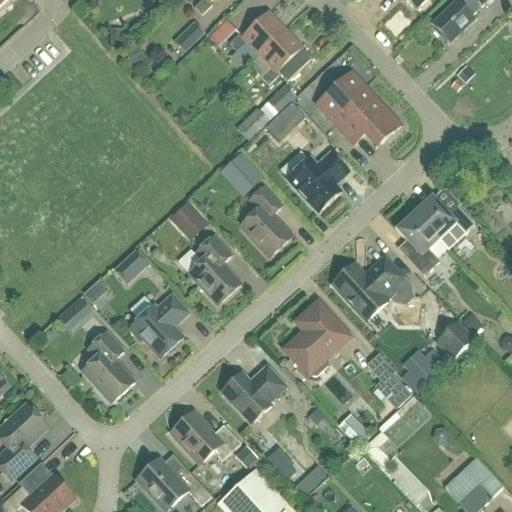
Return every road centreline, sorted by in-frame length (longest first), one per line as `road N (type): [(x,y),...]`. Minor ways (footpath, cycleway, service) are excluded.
road 1 (residential): [(435,140),(432,153),(107,452)]
road 2 (residential): [(316,0),(429,117),(435,140)]
road 3 (residential): [(107,452),(0,337)]
